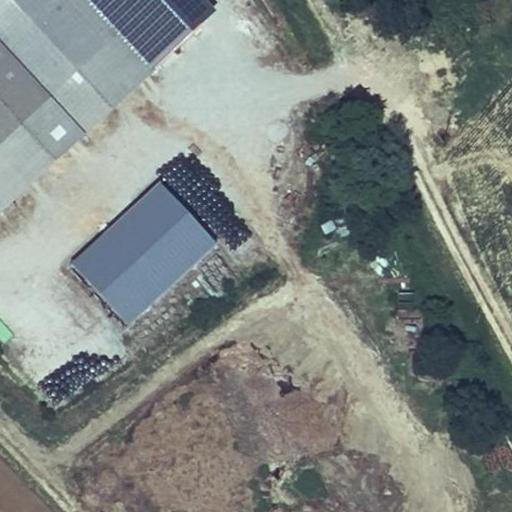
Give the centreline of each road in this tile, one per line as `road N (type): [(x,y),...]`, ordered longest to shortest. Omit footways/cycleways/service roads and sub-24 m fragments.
road 1 (track): [(511,336),(361,73),(264,102),(226,100),(187,80),(149,0)]
road 2 (track): [(264,102),(263,202),(294,292),(80,466),(49,462),(0,413)]
